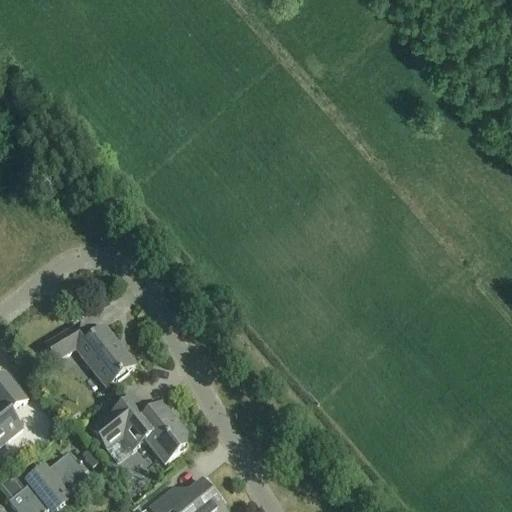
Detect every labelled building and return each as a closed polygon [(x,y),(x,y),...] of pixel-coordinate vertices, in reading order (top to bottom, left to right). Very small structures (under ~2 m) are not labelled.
[(56,365),(76,353),(106,392),(135,369),(105,332),(91,342),(80,328),(46,349),(56,365)] [(0,379),(0,451),(22,434),(10,418),(27,404),(5,376),(0,379)] [(186,438),(174,422),(165,411),(157,417),(154,414),(148,419),(133,401),(92,434),(107,453),(122,441),(133,454),(145,444),(165,468),(185,452),(186,438)] [(82,460),(93,472),(99,466),(89,454),(82,460)] [(8,506),(12,511),(49,511),(50,511),(49,511),(58,511),(68,504),(65,500),(87,482),(68,458),(8,506)] [(173,492),(149,511),(223,511),(202,485),(188,495),(188,501),(183,505),(173,492)]
